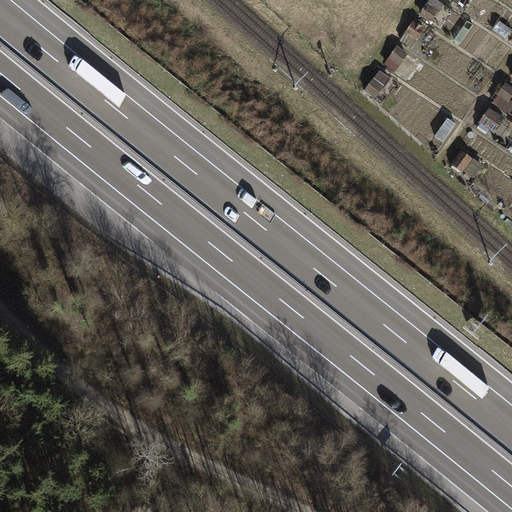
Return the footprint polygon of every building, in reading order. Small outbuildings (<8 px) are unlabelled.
[(465,0),(441,0),(458,11),(465,0)] [(439,18),(427,10),(419,22),(431,30),(439,18)] [(511,34),(511,32),(500,24),(493,34),(506,44),(511,34)] [(425,34),(414,26),(407,36),(418,44),(425,34)] [(409,59),(397,50),(384,68),(397,77),(409,59)] [(489,76),(479,70),(466,89),(476,96),(489,76)] [(384,93),(373,85),(365,95),(377,103),(384,93)] [(511,104),(511,92),(506,88),(498,100),(510,108),(511,104)] [(507,125),(489,113),(478,129),(496,142),(507,125)] [(482,171),(460,156),(451,170),(472,184),(482,171)]
